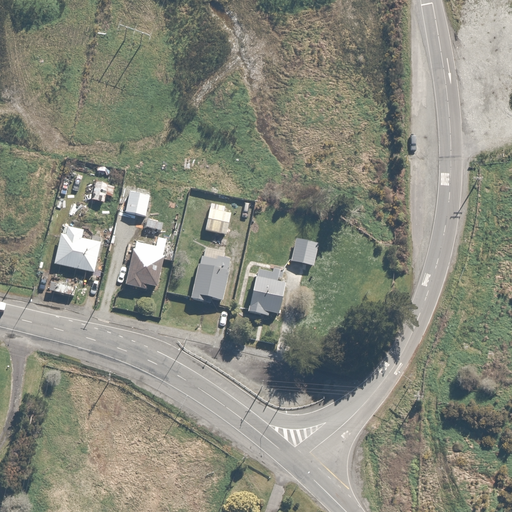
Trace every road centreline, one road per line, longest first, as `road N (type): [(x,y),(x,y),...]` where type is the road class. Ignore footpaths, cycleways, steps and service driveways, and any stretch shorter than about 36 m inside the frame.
road 1 (secondary): [(298,465),(386,377),(439,257),(451,135),(432,0)]
road 2 (primary): [(298,465),(168,369),(0,314)]
